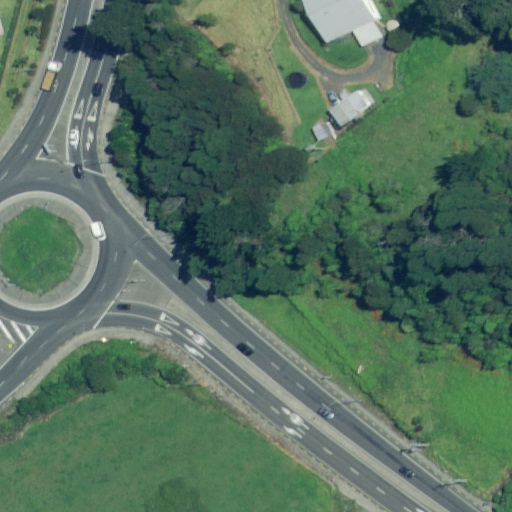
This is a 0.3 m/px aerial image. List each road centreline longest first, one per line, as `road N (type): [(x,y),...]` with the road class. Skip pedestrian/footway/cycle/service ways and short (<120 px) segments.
road 1 (primary): [(102,221),(186,299),(459,511)]
road 2 (primary): [(406,511),(161,327),(69,317)]
road 3 (primary): [(104,0),(77,106),(80,194)]
road 4 (primary): [(0,181),(40,118),(72,0)]
